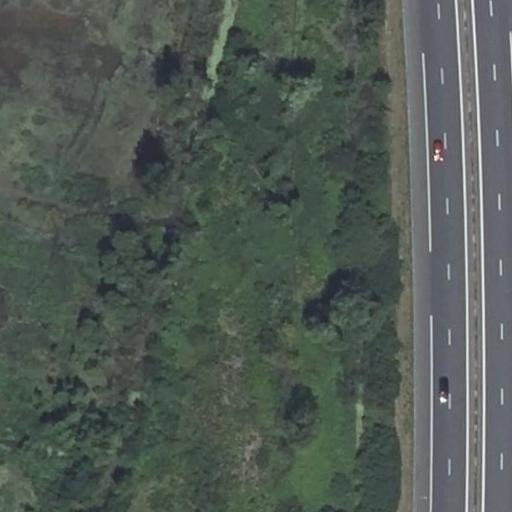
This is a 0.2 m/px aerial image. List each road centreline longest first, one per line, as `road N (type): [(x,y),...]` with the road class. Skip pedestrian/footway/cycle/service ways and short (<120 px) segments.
road 1 (motorway): [(437,0),(448,511)]
road 2 (motorway): [(500,511),(489,0)]
